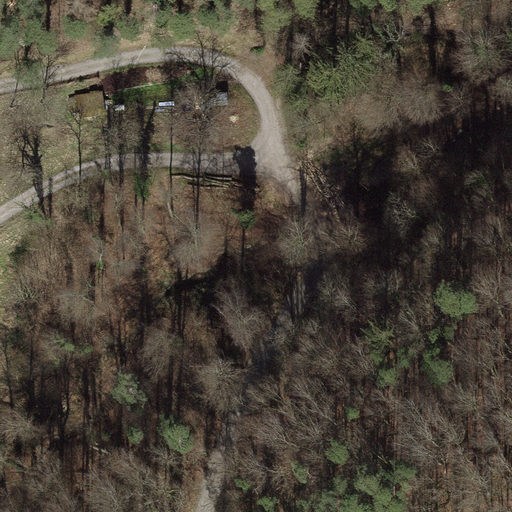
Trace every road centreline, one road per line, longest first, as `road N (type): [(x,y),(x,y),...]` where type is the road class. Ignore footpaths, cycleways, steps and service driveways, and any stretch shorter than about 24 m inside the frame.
road 1 (track): [(209,500),(341,332),(419,266),(511,213)]
road 2 (track): [(266,153),(304,193),(321,232),(319,270),(258,369),(209,500)]
road 3 (track): [(0,85),(140,52),(218,53),(256,74),(269,102),(266,153)]
road 4 (track): [(266,153),(94,168),(0,215)]
